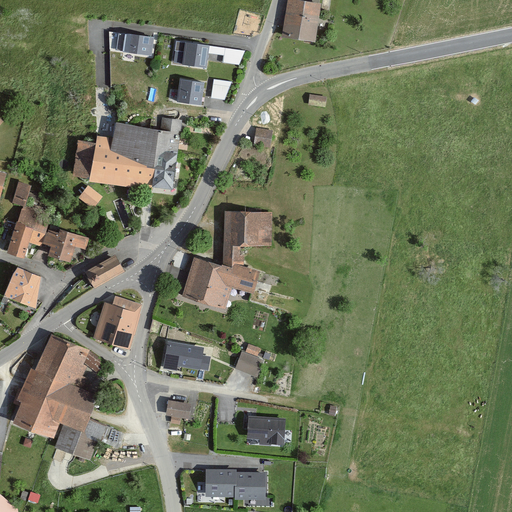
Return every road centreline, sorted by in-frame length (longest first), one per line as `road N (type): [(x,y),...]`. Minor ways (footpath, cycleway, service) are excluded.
road 1 (tertiary): [(254,97),(316,74),(511,36)]
road 2 (tertiary): [(157,256),(193,213),(243,110)]
road 3 (tertiary): [(174,511),(131,373)]
